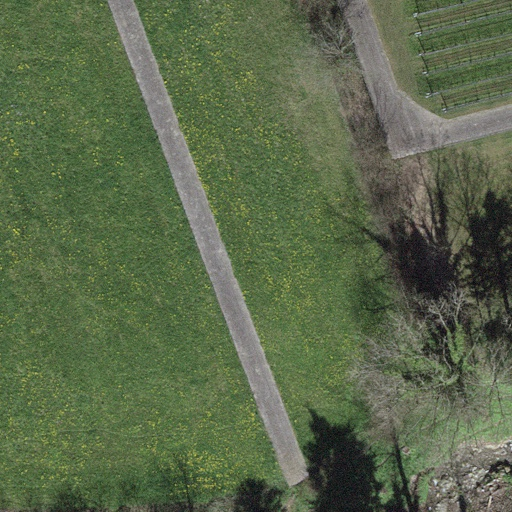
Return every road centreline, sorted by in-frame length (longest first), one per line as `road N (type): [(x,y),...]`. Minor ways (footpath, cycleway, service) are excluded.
road 1 (track): [(302,491),(121,0)]
road 2 (track): [(511,115),(401,142),(353,0)]
